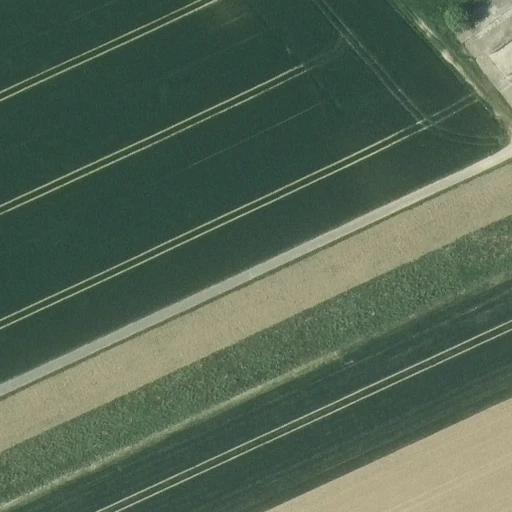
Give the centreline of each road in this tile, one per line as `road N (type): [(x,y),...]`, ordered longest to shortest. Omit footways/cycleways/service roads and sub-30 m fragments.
road 1 (track): [(0,389),(511,151)]
road 2 (track): [(511,127),(401,0)]
